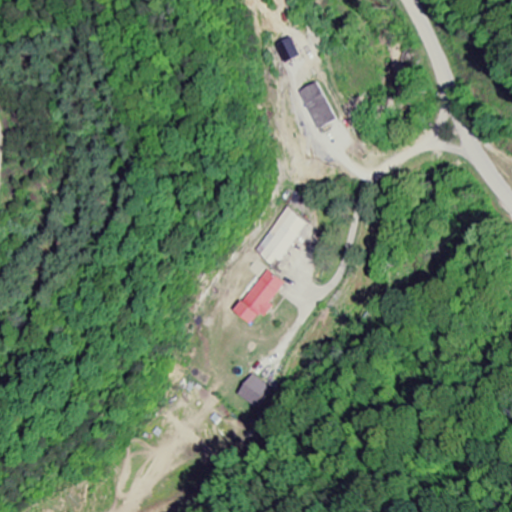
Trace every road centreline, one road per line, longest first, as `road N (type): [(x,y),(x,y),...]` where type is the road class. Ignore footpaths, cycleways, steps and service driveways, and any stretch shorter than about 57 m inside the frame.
road 1 (residential): [(447,92),(432,140),(367,182),(336,278),(308,310)]
road 2 (residential): [(511,202),(466,136),(407,0)]
